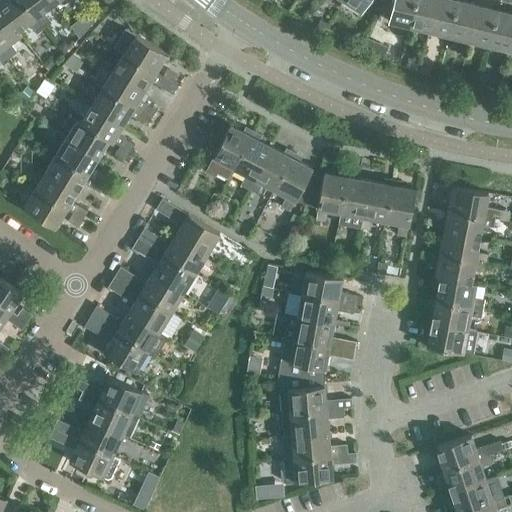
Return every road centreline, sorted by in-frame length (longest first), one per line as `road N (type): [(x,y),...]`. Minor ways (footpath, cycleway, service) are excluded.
road 1 (residential): [(79,287),(242,21)]
road 2 (tertiary): [(242,21),(405,101),(511,125)]
road 3 (residential): [(0,403),(79,287)]
road 4 (residential): [(383,422),(511,380)]
road 5 (residential): [(107,511),(0,447)]
road 6 (residential): [(383,422),(375,374),(389,303)]
